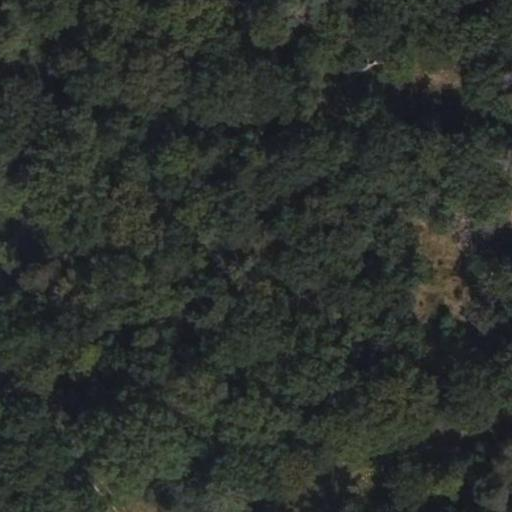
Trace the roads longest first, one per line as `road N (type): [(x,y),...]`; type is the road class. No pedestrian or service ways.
road 1 (track): [(262,511),(511,419)]
road 2 (track): [(116,511),(0,374)]
